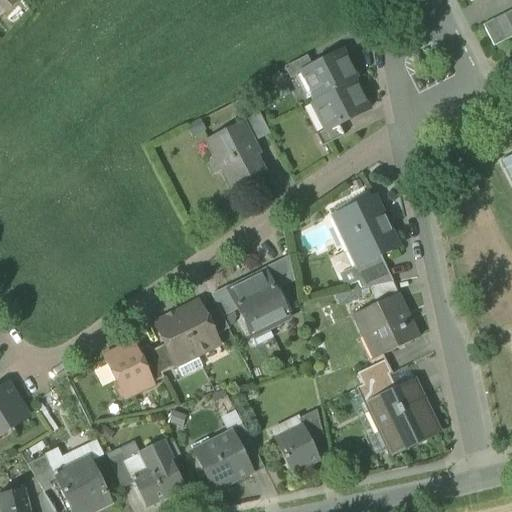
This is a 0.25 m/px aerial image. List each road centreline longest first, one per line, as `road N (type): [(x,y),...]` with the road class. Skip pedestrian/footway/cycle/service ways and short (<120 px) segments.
road 1 (residential): [(404,131),(31,375),(0,330)]
road 2 (residential): [(477,482),(404,131)]
road 3 (residential): [(404,131),(472,87),(438,19),(389,42)]
road 4 (tertiary): [(477,482),(341,511)]
